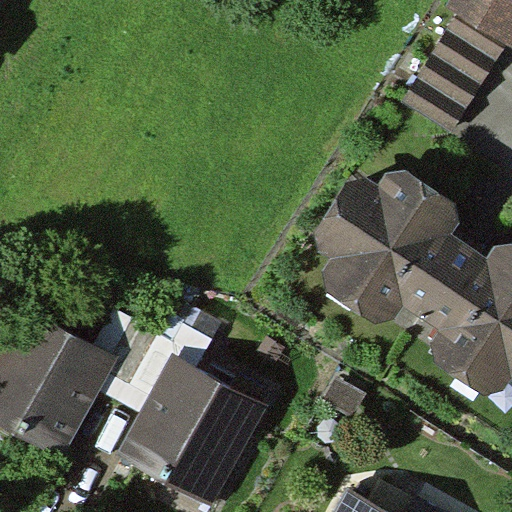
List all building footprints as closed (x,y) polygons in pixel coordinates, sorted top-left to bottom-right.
[(511,0),(450,0),(449,3),(459,9),(455,17),(504,47),(511,51),(511,0)] [(504,47),(455,17),(402,101),(451,132),(504,47)] [(511,252),(495,244),(485,262),(452,244),(466,217),(381,171),(369,192),(338,175),(295,255),(320,269),(308,291),(381,330),(393,310),(435,333),(420,359),(488,395),(498,378),(511,382),(511,252)] [(116,369),(17,320),(0,354),(0,442),(65,474),(116,369)] [(229,511),(275,418),(187,376),(135,483),(194,511),(229,511)] [(376,511),(352,500),(346,511),(376,511)]
